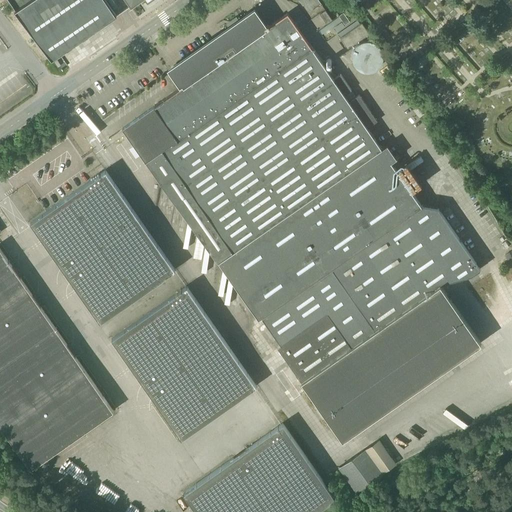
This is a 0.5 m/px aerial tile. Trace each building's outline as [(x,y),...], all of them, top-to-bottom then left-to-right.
[(8,0),(15,10),(14,11),(51,60),(116,16),(105,0),(127,0),(131,6),(139,0),(8,0)] [(298,0),(302,6),(304,5),(309,12),(321,5),(317,0),(298,0)] [(318,14),(326,24),(331,20),(324,10),(318,14)] [(153,107),(122,128),(145,162),(144,162),(217,262),(218,262),(301,381),(341,439),(480,343),(439,284),(471,275),(480,269),(437,208),(422,205),(421,206),(390,161),(381,149),(367,128),(377,121),(359,95),(356,97),(349,102),(344,94),(351,89),(340,74),(333,79),(311,48),(287,13),(268,26),(267,24),(264,27),(254,12),(171,69),(182,86),(153,107)] [(338,16),(345,25),(349,22),(343,13),(338,16)] [(358,25),(340,38),(347,48),(368,34),(369,33),(361,23),(360,24),(358,25)] [(351,55),(351,56),(351,57),(351,59),(352,60),(352,61),(352,63),(353,64),(354,65),(355,66),(356,67),(356,68),(358,69),(359,70),(360,70),(361,71),(362,71),(364,72),(365,72),(366,72),(368,72),(369,72),(371,72),(372,71),(373,71),(374,70),(376,69),(377,69),(377,68),(378,68),(379,67),(379,66),(380,64),(381,63),(381,62),(382,61),(382,59),(382,58),(383,57),(383,55),(382,54),(382,53),(382,51),(381,50),(381,49),(380,48),(379,47),(378,45),(377,45),(376,44),(375,43),(374,42),(373,42),(371,41),(370,41),(369,41),(367,41),(366,41),(365,41),(363,41),(362,41),(361,42),(359,43),(358,43),(357,44),(356,45),(355,46),(354,47),(353,48),(353,49),(352,51),(352,52),(352,53),(351,55)] [(388,144),(381,149),(390,161),(396,157),(388,144)] [(30,223),(100,322),(175,269),(105,170),(30,223)] [(0,429),(2,428),(30,470),(112,411),(0,249),(0,429)] [(111,339),(181,438),(256,386),(186,286),(111,339)] [(183,493),(196,511),(313,511),(334,498),(282,423),(183,493)] [(342,466),(357,490),(381,475),(380,473),(392,465),(378,443),(342,466)]
